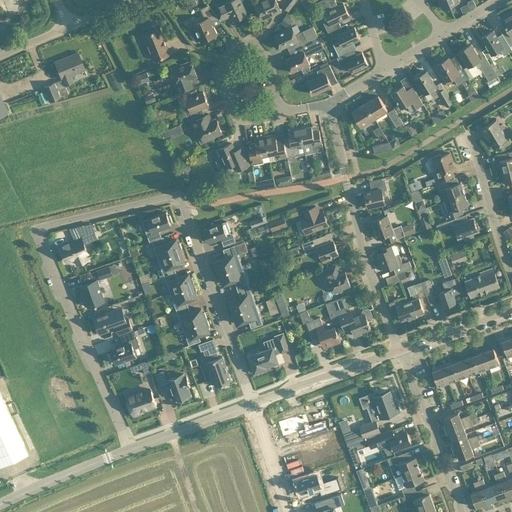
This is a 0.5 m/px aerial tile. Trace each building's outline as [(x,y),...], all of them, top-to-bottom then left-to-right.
[(197,42),(200,40),(201,41),(217,34),(212,22),(219,18),(204,0),(202,0),(206,5),(200,8),(205,19),(193,24),(195,29),(189,31),(197,42)] [(232,0),(217,7),(219,10),(223,19),(231,15),(234,20),(247,14),(243,5),(240,0),(232,0)] [(260,0),(255,3),(255,4),(258,10),(262,20),(281,11),(277,2),(276,0),(260,0)] [(285,0),(282,4),(290,10),(297,0),(285,0)] [(335,0),(321,0),(318,2),(323,13),(326,12),(327,15),(329,20),(324,23),(328,33),(332,31),(341,26),(339,21),(350,16),(343,3),(338,6),(335,0)] [(439,0),(444,8),(449,6),(459,1),(458,0),(439,0)] [(473,0),(471,0),(468,2),(469,3),(471,9),(476,7),(473,0)] [(502,34),(505,38),(510,46),(511,45),(511,12),(506,16),(507,17),(502,20),(508,30),(502,34)] [(285,15),(280,22),(286,26),(291,20),(285,15)] [(143,48),(145,52),(147,53),(151,52),(155,60),(171,53),(160,28),(156,30),(155,26),(153,25),(145,28),(144,30),(145,34),(144,35),(148,44),(144,45),(143,48)] [(295,49),(297,47),(319,37),(313,26),(295,34),(291,26),(284,29),(285,31),(275,36),(281,48),(292,43),(295,48),(295,49)] [(339,56),(350,51),(353,50),(351,45),(350,44),(351,42),(360,38),(355,27),(346,31),(338,35),(341,40),(333,44),(339,56)] [(481,37),(487,46),(488,48),(492,55),(500,49),(504,55),(511,50),(511,49),(510,46),(505,38),(500,41),(493,30),(481,37)] [(292,72),(301,68),(305,66),(310,63),(306,56),(321,50),(322,53),(326,51),(325,48),(320,37),(319,37),(297,47),(300,53),(286,59),(292,72)] [(481,59),(477,54),(476,52),(471,44),(459,51),(464,60),(465,61),(469,66),(475,62),(479,68),(484,65),(480,59),(481,59)] [(352,57),(350,51),(339,56),(337,57),(338,58),(338,59),(342,68),(349,65),(352,72),(368,65),(362,52),(352,57)] [(54,82),(44,86),(50,101),(60,97),(68,94),(65,85),(73,82),(71,75),(85,69),(81,61),(77,52),(65,57),(55,61),(58,71),(62,79),(54,82)] [(469,78),(467,75),(466,73),(460,65),(455,68),(449,57),(437,65),(441,72),(440,72),(444,78),(445,81),(453,76),(458,85),(469,78)] [(173,78),(176,77),(179,85),(177,86),(179,92),(185,90),(195,86),(192,79),(197,76),(191,61),(182,64),(172,68),(169,69),(168,70),(167,72),(168,74),(169,76),(171,77),(172,78),(173,78)] [(320,76),(317,77),(308,81),(314,94),(332,85),(330,82),(336,79),(332,70),(332,68),(330,64),(329,65),(327,61),(320,65),(321,68),(317,70),(320,76)] [(493,62),(490,64),(497,76),(500,74),(493,62)] [(490,64),(490,63),(482,69),(489,81),(497,76),(490,64)] [(427,71),(415,78),(420,87),(421,88),(424,93),(428,100),(433,97),(434,98),(440,95),(446,106),(453,102),(445,88),(441,83),(436,86),(433,81),(432,79),(427,71)] [(143,74),(138,76),(141,85),(146,82),(143,74)] [(127,91),(122,77),(116,79),(121,93),(127,91)] [(423,103),(419,96),(418,95),(413,86),(407,90),(404,85),(392,92),(397,101),(398,102),(401,107),(406,104),(411,111),(423,103)] [(185,94),(187,98),(187,99),(190,107),(184,109),(188,119),(204,113),(202,107),(209,105),(204,92),(198,94),(196,89),(185,94)] [(476,90),(468,94),(472,100),(479,96),(476,90)] [(154,93),(145,97),(148,104),(157,100),(154,93)] [(0,116),(8,112),(9,112),(4,104),(0,94),(0,116)] [(366,103),(375,118),(387,110),(384,104),(379,95),(366,103)] [(362,125),(370,120),(375,118),(366,103),(353,111),(362,125)] [(397,128),(404,123),(395,108),(388,112),(397,128)] [(443,109),(432,116),(435,122),(447,115),(443,109)] [(207,115),(209,114),(200,117),(192,120),(196,129),(199,128),(204,142),(205,141),(214,138),(214,136),(222,133),(216,118),(209,121),(207,115)] [(497,119),(482,128),(494,147),(501,143),(504,148),(511,143),(509,138),(505,133),(508,131),(503,123),(500,125),(497,119)] [(312,126),(300,128),(303,145),(304,145),(305,154),(324,150),(320,130),(313,132),(312,126)] [(414,127),(408,130),(411,135),(417,132),(414,127)] [(284,138),(288,157),(305,154),(304,145),(303,145),(300,128),(288,131),(289,136),(284,138)] [(169,129),(162,132),(165,138),(171,135),(169,129)] [(383,132),(378,135),(381,140),(386,137),(383,132)] [(272,134),(265,136),(269,154),(271,161),(276,160),(288,157),(284,138),(277,139),(276,134),(272,135),(272,134)] [(248,145),(250,155),(251,157),(252,165),(264,162),(263,156),(269,154),(265,136),(258,137),(258,138),(255,139),(255,143),(248,145)] [(396,137),(389,141),(393,149),(395,148),(401,144),(396,137)] [(375,153),(393,149),(389,141),(373,145),(375,153)] [(244,151),(237,154),(232,143),(223,147),(218,149),(217,150),(219,157),(221,156),(226,167),(233,164),(236,170),(250,164),(244,151)] [(505,159),(500,160),(503,172),(511,169),(511,150),(504,153),(505,159)] [(451,169),(456,168),(450,153),(441,156),(441,154),(433,157),(438,171),(433,172),(437,181),(442,180),(444,179),(453,176),(451,169)] [(511,182),(511,184),(511,169),(503,172),(506,183),(511,182)] [(291,175),(284,177),(286,184),(293,182),(291,175)] [(369,207),(378,205),(380,205),(385,204),(382,192),(388,190),(388,188),(387,187),(386,180),(392,178),(392,175),(385,177),(370,181),(372,190),(365,192),(369,207)] [(420,179),(409,183),(412,191),(419,189),(423,187),(420,179)] [(450,198),(465,193),(461,182),(453,185),(451,179),(441,183),(438,184),(440,189),(444,201),(450,198)] [(263,180),(256,181),(258,190),(261,189),(262,189),(265,188),(263,180)] [(450,217),(453,217),(454,216),(463,213),(461,207),(469,204),(465,193),(450,198),(444,201),(450,217)] [(423,200),(415,203),(418,210),(425,208),(426,207),(423,200)] [(306,233),(315,230),(328,225),(323,211),(319,212),(317,206),(304,211),(306,217),(301,219),(306,233)] [(150,242),(152,241),(163,237),(162,236),(160,229),(172,225),(171,222),(173,222),(170,215),(168,215),(167,211),(160,213),(152,216),(142,220),(150,242)] [(466,214),(452,219),(459,237),(478,230),(478,228),(479,228),(477,223),(476,223),(474,218),(468,220),(466,214)] [(384,236),(386,242),(414,232),(411,223),(402,226),(401,225),(393,228),(388,215),(372,221),(378,238),(384,236)] [(427,215),(421,217),(425,229),(431,226),(427,215)] [(260,218),(257,219),(260,225),(268,222),(265,216),(260,218)] [(284,216),(269,221),(272,230),(287,225),(284,216)] [(205,232),(203,233),(206,240),(207,240),(208,242),(221,238),(224,246),(236,241),(233,232),(231,233),(227,221),(223,222),(223,221),(204,229),(205,232)] [(91,224),(71,228),(75,238),(76,238),(76,239),(70,242),(69,242),(65,244),(64,244),(65,245),(61,246),(63,252),(62,252),(65,258),(66,258),(68,262),(75,259),(77,264),(89,259),(86,253),(89,252),(82,238),(95,232),(91,224)] [(320,252),(323,262),(332,259),(331,256),(338,253),(334,240),(326,243),(323,235),(314,239),(312,239),(302,243),(306,254),(316,250),(317,253),(320,252)] [(164,236),(162,236),(163,237),(152,241),(158,258),(181,250),(180,249),(182,249),(180,242),(178,243),(176,238),(166,242),(164,236)] [(215,266),(217,273),(241,264),(238,254),(248,250),(245,241),(223,249),(226,256),(214,260),(216,266),(215,266)] [(394,245),(391,246),(383,249),(384,252),(377,254),(380,263),(381,262),(384,271),(393,267),(396,274),(397,273),(404,271),(404,270),(412,268),(412,267),(415,266),(414,263),(413,264),(412,260),(409,261),(403,263),(399,254),(397,246),(395,245),(394,245)] [(297,246),(285,250),(288,257),(300,252),(297,246)] [(465,248),(450,254),(453,264),(468,259),(465,248)] [(158,258),(164,275),(176,271),(174,266),(185,262),(181,250),(158,258)] [(241,264),(217,273),(220,279),(221,279),(223,285),(235,281),(237,288),(249,284),(241,264)] [(93,280),(80,285),(85,299),(83,300),(86,306),(87,306),(88,307),(106,301),(98,279),(100,278),(100,279),(113,274),(110,265),(96,270),(97,270),(91,272),(93,280)] [(336,265),(326,268),(326,269),(322,270),(316,272),(317,275),(323,273),(327,286),(332,284),(335,293),(342,290),(342,288),(350,285),(345,272),(339,274),(336,265)] [(493,267),(483,271),(481,272),(482,274),(466,280),(468,285),(469,287),(472,296),(500,286),(493,267)] [(450,268),(443,270),(445,278),(453,275),(450,268)] [(178,277),(176,271),(164,275),(170,293),(195,284),(193,277),(191,278),(189,273),(178,277)] [(400,280),(407,278),(404,271),(397,273),(400,280)] [(400,281),(400,280),(397,273),(396,274),(386,277),(389,285),(400,281)] [(145,274),(139,276),(142,283),(148,281),(145,274)] [(446,290),(439,292),(440,296),(441,297),(444,307),(457,302),(454,295),(455,294),(460,292),(455,278),(443,282),(443,284),(446,290)] [(429,279),(422,281),(423,284),(423,285),(423,286),(427,295),(434,292),(429,279)] [(423,286),(423,285),(423,284),(422,281),(415,284),(408,286),(411,294),(412,294),(414,299),(408,301),(414,318),(419,316),(419,314),(424,312),(419,298),(427,295),(423,286)] [(195,284),(170,293),(176,310),(189,306),(187,300),(197,297),(196,292),(198,291),(195,284)] [(240,295),(228,300),(230,305),(229,306),(231,313),(256,304),(249,284),(237,288),(240,295)] [(303,297),(299,304),(307,308),(311,301),(303,297)] [(274,298),(266,300),(268,307),(276,304),(274,298)] [(409,320),(414,318),(408,301),(401,304),(400,299),(389,303),(393,314),(399,312),(402,320),(408,318),(409,320)] [(325,303),(328,310),(336,307),(333,300),(325,303)] [(256,304),(231,313),(234,319),(235,319),(237,325),(249,321),(252,328),(263,324),(256,304)] [(183,327),(207,318),(205,312),(203,312),(201,307),(191,311),(189,306),(176,310),(183,327)] [(368,308),(364,309),(361,314),(354,317),(351,311),(339,315),(345,330),(352,327),(355,336),(358,335),(358,333),(371,328),(368,320),(372,319),(373,316),(370,309),(368,308)] [(125,319),(120,321),(116,309),(94,317),(100,333),(117,327),(119,334),(132,329),(128,319),(126,320),(125,319)] [(340,341),(340,340),(342,339),(340,333),(338,334),(337,332),(336,331),(335,326),(326,330),(324,325),(323,325),(320,317),(314,319),(309,315),(307,310),(300,312),(304,323),(307,322),(309,327),(309,329),(313,339),(320,336),(324,345),(331,343),(331,345),(340,341)] [(207,318),(183,327),(189,345),(201,340),(199,335),(210,331),(208,326),(210,325),(207,318)] [(111,349),(116,363),(136,356),(133,347),(140,345),(134,330),(121,335),(124,344),(111,349)] [(275,335),(278,344),(248,355),(254,373),(268,368),(267,366),(279,362),(276,353),(281,352),(281,353),(290,349),(284,332),(275,335)] [(511,336),(502,341),(505,350),(508,357),(511,355),(511,336)] [(214,338),(199,343),(201,351),(203,350),(208,348),(210,354),(214,353),(216,358),(207,361),(210,369),(208,370),(213,384),(214,383),(215,386),(232,380),(223,356),(219,357),(217,351),(218,351),(214,338)] [(494,348),(484,351),(490,367),(500,364),(494,348)] [(479,371),(490,367),(484,351),(473,355),(479,371)] [(469,375),(479,371),(473,355),(463,359),(469,375)] [(459,379),(469,375),(463,359),(453,363),(459,379)] [(147,360),(141,362),(145,374),(152,371),(147,360)] [(449,383),(459,379),(453,363),(443,367),(449,383)] [(438,386),(449,383),(443,367),(433,370),(438,386)] [(126,378),(133,375),(131,370),(124,374),(126,378)] [(163,370),(155,373),(161,388),(169,385),(171,384),(177,400),(191,395),(188,386),(191,385),(187,374),(185,374),(184,373),(167,380),(163,370)] [(143,388),(125,395),(133,417),(145,412),(144,411),(158,406),(151,387),(144,390),(143,388)] [(371,404),(368,405),(372,414),(375,413),(378,420),(400,411),(398,405),(396,399),(394,400),(390,390),(386,392),(385,390),(379,392),(379,393),(369,397),(371,404)] [(471,419),(475,418),(474,413),(469,415),(460,418),(458,412),(454,414),(444,417),(447,423),(444,424),(446,429),(471,419)] [(301,416),(300,415),(279,422),(284,436),(298,431),(300,438),(326,429),(323,420),(308,425),(305,415),(301,416)] [(471,419),(446,429),(448,433),(450,432),(452,438),(466,433),(464,428),(473,424),(471,419)] [(376,420),(360,426),(361,427),(364,437),(380,431),(376,420)] [(354,430),(343,433),(348,446),(355,444),(361,441),(365,440),(364,437),(361,427),(354,430)] [(383,433),(367,438),(371,448),(381,444),(382,446),(392,443),(394,450),(402,447),(411,443),(406,430),(394,435),(392,429),(383,433)] [(466,433),(452,438),(454,444),(452,445),(454,449),(460,447),(479,440),(486,438),(484,433),(468,438),(466,433)] [(487,438),(492,450),(504,445),(500,434),(487,438)] [(472,448),(481,445),(479,440),(460,447),(454,449),(455,453),(458,453),(460,459),(469,455),(474,454),(472,448)] [(355,444),(348,446),(351,455),(358,452),(357,450),(363,448),(361,441),(355,444)] [(393,456),(388,458),(395,476),(402,474),(403,474),(418,468),(417,464),(419,463),(416,456),(405,460),(403,453),(393,456)] [(472,467),(474,467),(472,461),(470,462),(460,465),(462,471),(472,467)] [(417,491),(417,490),(414,483),(425,479),(422,472),(420,473),(418,468),(403,474),(402,474),(395,476),(400,488),(402,488),(405,495),(417,491)] [(499,472),(508,497),(511,496),(511,477),(507,479),(504,470),(499,472)] [(320,472),(297,480),(302,494),(309,491),(310,493),(315,491),(315,490),(325,486),(320,472)] [(492,485),(497,499),(503,497),(504,499),(508,497),(499,472),(494,474),(498,483),(492,485)] [(483,478),(478,480),(488,505),(492,503),(491,501),(497,499),(492,485),(487,487),(483,478)] [(368,480),(361,482),(364,489),(371,487),(368,480)] [(483,507),(488,505),(478,480),(474,482),(477,490),(471,493),(476,507),(483,504),(483,507)] [(419,511),(434,505),(430,493),(421,496),(418,490),(417,490),(417,491),(405,495),(400,497),(401,501),(404,500),(407,509),(417,505),(419,511)] [(341,511),(339,506),(350,502),(347,492),(325,499),(328,509),(323,510),(323,509),(320,510),(320,511),(317,511),(341,511)] [(375,498),(368,501),(371,508),(378,505),(375,498)]
